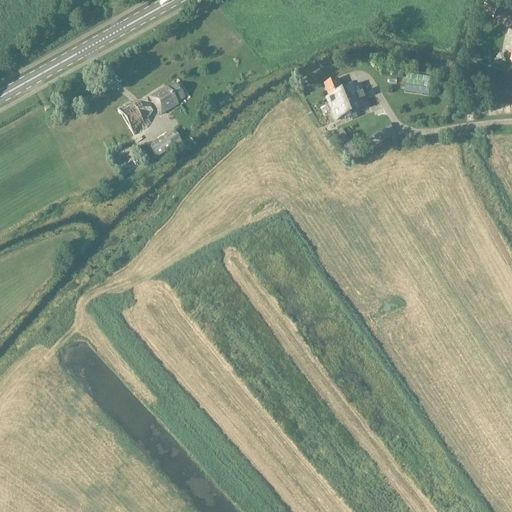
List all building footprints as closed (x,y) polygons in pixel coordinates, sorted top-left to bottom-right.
[(493,19),(499,8),(488,2),(482,13),(493,19)] [(403,71),(382,69),(381,77),(403,78),(403,71)] [(431,79),(407,76),(405,93),(429,96),(431,79)] [(336,121),(369,108),(360,86),(342,93),(337,81),(324,86),(327,93),(325,94),(336,121)] [(163,90),(149,99),(160,115),(173,107),(172,105),(184,98),(175,85),(164,92),(163,90)] [(128,102),(117,110),(133,136),(145,129),(128,102)] [(342,130),(335,134),(352,162),(361,156),(354,146),(352,147),(342,130)] [(181,143),(174,131),(148,146),(155,158),(181,143)] [(372,143),(386,137),(382,131),(369,137),(372,143)]
